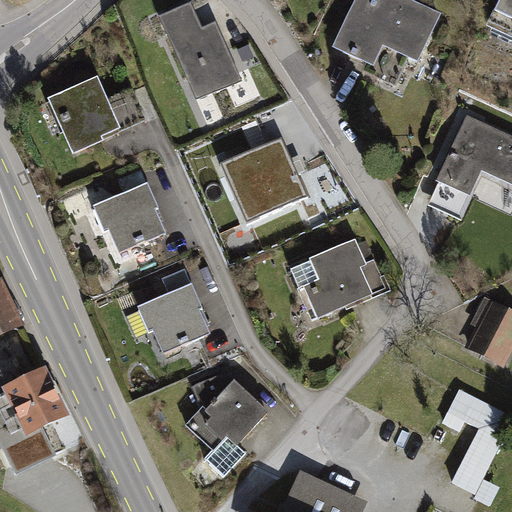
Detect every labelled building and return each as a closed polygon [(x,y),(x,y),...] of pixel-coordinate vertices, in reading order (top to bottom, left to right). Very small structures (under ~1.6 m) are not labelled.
[(439,16),(403,0),(358,0),(335,50),(367,65),(371,56),(373,58),(374,62),(369,74),(394,85),(407,58),(417,63),(439,16)] [(511,0),(502,0),(492,23),(511,32),(511,0)] [(190,6),(161,19),(197,101),(240,82),(217,31),(209,35),(206,27),(200,30),(190,6)] [(105,102),(96,83),(58,100),(67,120),(62,123),(75,154),(100,143),(98,138),(144,118),(132,90),(105,102)] [(511,139),(468,120),(439,182),(467,194),(478,170),(511,184),(511,139)] [(282,139),(221,166),(247,226),(308,199),(282,139)] [(164,235),(144,190),(101,209),(121,254),(164,235)] [(354,244),(291,272),(301,294),(310,290),(322,318),(386,290),(374,262),(364,266),(354,244)] [(192,288),(185,272),(155,286),(160,298),(169,294),(171,298),(145,310),(165,355),(208,336),(188,290),(192,288)] [(0,334),(14,328),(0,298),(0,334)] [(511,315),(496,308),(488,324),(484,322),(470,348),(497,362),(510,336),(511,337),(511,315)] [(42,375),(9,391),(11,394),(0,399),(0,426),(22,471),(53,456),(40,429),(63,418),(42,375)] [(268,414),(234,384),(228,390),(222,376),(192,389),(199,404),(202,403),(204,409),(187,427),(213,450),(204,460),(224,478),(246,454),(238,446),(268,414)] [(511,422),(511,417),(461,392),(449,414),(480,430),(453,483),(475,495),(511,422)] [(286,511),(353,511),(357,504),(302,478),(286,511)]
